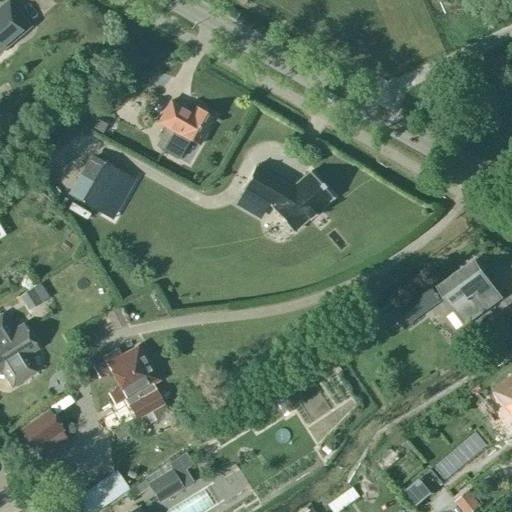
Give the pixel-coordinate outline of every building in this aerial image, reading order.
[(0,49),(28,25),(8,1),(0,7),(0,49)] [(196,106),(192,113),(170,100),(158,122),(172,131),(161,149),(178,159),(188,140),(198,145),(214,117),(196,106)] [(87,126),(101,133),(106,124),(92,117),(87,126)] [(88,205),(110,168),(89,156),(68,193),(88,205)] [(290,188),(278,181),(279,180),(254,166),(241,188),(271,205),(269,206),(292,232),(308,218),(309,219),(320,210),(319,208),(332,197),(309,171),(290,188)] [(502,298),(503,298),(474,259),(436,287),(464,326),(465,325),(464,324),(501,298),(502,298)] [(19,296),(28,310),(41,302),(48,298),(39,283),(19,296)] [(429,283),(396,307),(408,323),(441,299),(429,283)] [(0,314),(0,370),(11,388),(37,371),(27,356),(38,349),(22,322),(10,330),(0,314)] [(151,384),(159,380),(139,344),(121,354),(117,348),(102,357),(103,360),(92,367),(98,377),(109,371),(119,387),(107,394),(113,404),(124,398),(136,418),(162,404),(151,384)] [(511,375),(493,391),(511,413),(511,375)] [(49,410),(20,430),(33,449),(62,428),(49,410)] [(147,483),(156,497),(180,482),(171,469),(147,483)] [(92,511),(128,489),(115,470),(63,507),(66,511),(92,511)] [(404,487),(418,503),(433,489),(419,474),(404,487)] [(456,496),(467,511),(468,511),(481,503),(469,487),(456,496)] [(205,492),(169,511),(205,511),(214,507),(205,492)]
